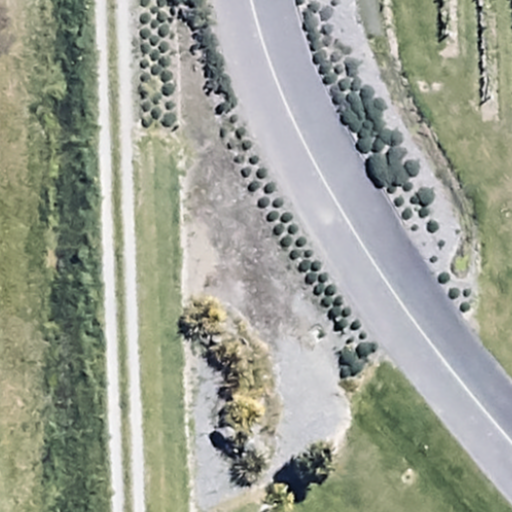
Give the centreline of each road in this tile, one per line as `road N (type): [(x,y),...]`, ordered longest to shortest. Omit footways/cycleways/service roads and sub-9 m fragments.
road 1 (track): [(128,511),(75,0)]
road 2 (residential): [(253,0),(387,287),(511,423)]
